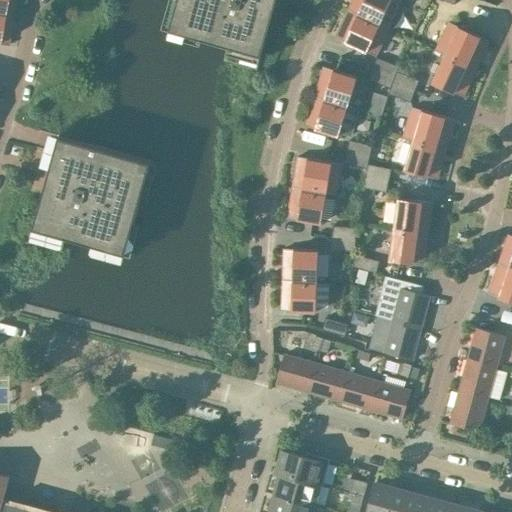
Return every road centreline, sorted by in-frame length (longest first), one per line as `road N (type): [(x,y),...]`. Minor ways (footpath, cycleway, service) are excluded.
road 1 (residential): [(332,0),(282,141),(264,257),(265,361),(254,405)]
road 2 (residential): [(416,462),(446,340),(491,225),(511,129)]
road 3 (residential): [(254,405),(0,332)]
road 4 (residential): [(258,416),(416,462)]
road 5 (residential): [(34,0),(0,134)]
